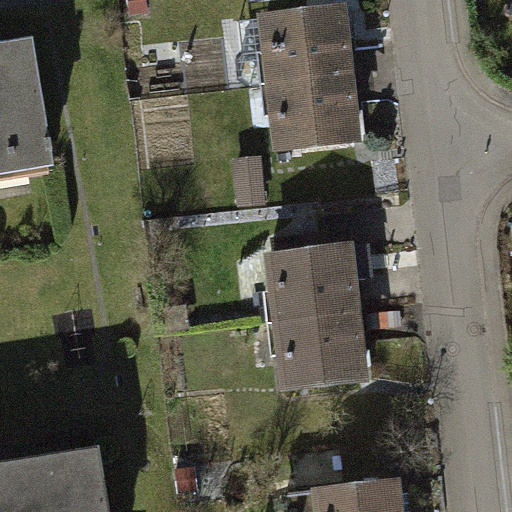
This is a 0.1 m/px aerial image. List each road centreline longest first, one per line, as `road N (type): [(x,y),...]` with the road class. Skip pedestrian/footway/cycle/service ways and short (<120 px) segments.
road 1 (residential): [(441,156),(481,511)]
road 2 (residential): [(422,0),(441,156)]
